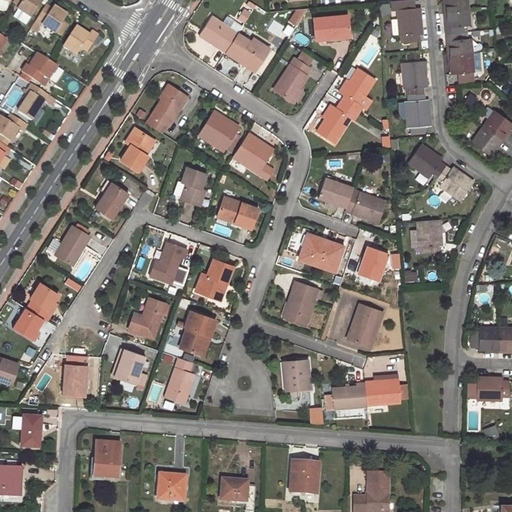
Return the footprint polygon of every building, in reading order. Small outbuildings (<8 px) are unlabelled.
[(31,20),(43,2),(40,0),(16,0),(14,4),(20,8),(18,11),(31,20)] [(470,25),(467,0),(445,0),(446,0),(446,6),(443,6),(444,14),(447,14),(448,27),(445,28),(446,41),(449,40),(450,54),(447,54),(448,63),(450,63),(451,68),(451,74),(473,72),(471,39),(462,39),(461,26),(470,25)] [(42,27),(55,36),(61,40),(70,28),(64,24),(68,18),(55,9),(53,12),(46,7),(38,20),(44,24),(42,27)] [(423,34),(421,8),(398,10),(398,18),(393,19),(394,33),(399,32),(400,35),(404,35),(404,43),(420,41),(419,34),(423,34)] [(349,14),(314,19),(316,39),(337,37),(336,33),(351,31),(349,14)] [(239,31),(213,15),(200,34),(226,51),(239,31)] [(88,53),(99,36),(93,32),(90,36),(77,27),(64,47),(78,56),(83,49),(88,53)] [(255,70),(271,47),(255,36),(252,40),(239,31),(226,51),(255,70)] [(42,88),(47,81),(57,67),(38,55),(28,69),(25,67),(20,74),(42,88)] [(311,76),(287,60),(276,77),(288,85),(293,89),(294,87),(302,92),(311,76)] [(405,101),(408,127),(430,125),(428,99),(425,100),(424,87),(427,87),(425,61),(402,63),(404,88),(407,88),(408,101),(405,101)] [(57,68),(50,80),(55,83),(62,71),(57,68)] [(376,80),(359,69),(351,81),(343,94),(346,95),(341,102),(358,113),(362,106),(360,104),(376,80)] [(288,85),(276,77),(274,80),(286,88),(288,85)] [(351,81),(348,79),(341,92),(343,94),(351,81)] [(18,113),(31,121),(48,96),(32,85),(27,92),(31,95),(18,113)] [(185,97),(168,86),(159,100),(161,102),(147,124),(162,133),(166,125),(169,127),(180,111),(178,109),(185,97)] [(318,133),(334,144),(351,118),(353,120),(358,113),(341,102),(337,109),(334,107),(326,120),(318,133)] [(334,107),(332,106),(323,119),(326,120),(334,107)] [(499,147),(507,137),(505,135),(508,130),(511,124),(511,123),(494,110),(472,142),(489,156),(494,150),(497,146),(499,147)] [(224,118),(212,111),(211,114),(222,121),(224,118)] [(0,116),(0,134),(10,141),(18,129),(22,132),(27,126),(10,114),(6,121),(0,116)] [(223,151),(239,128),(224,118),(222,121),(211,114),(197,134),(223,151)] [(152,140),(134,129),(125,143),(130,147),(121,161),(138,172),(147,157),(146,156),(143,154),(152,140)] [(258,173),(271,152),(260,145),(262,143),(247,133),(232,156),(258,173)] [(146,156),(154,142),(152,140),(143,154),(146,156)] [(271,152),(273,150),(262,143),(260,145),(271,152)] [(421,144),(408,162),(429,177),(430,175),(441,183),(439,185),(460,200),(474,182),(453,167),(451,169),(441,161),(442,159),(421,144)] [(206,174),(186,167),(181,182),(185,183),(180,199),(199,205),(205,189),(201,188),(206,174)] [(414,178),(423,184),(426,178),(417,172),(414,178)] [(129,193),(108,179),(101,189),(106,192),(95,207),(112,219),(129,193)] [(353,188),(324,179),(318,199),(325,201),(334,205),(346,209),(352,191),(353,188)] [(377,224),(385,202),(352,191),(346,209),(345,211),(351,213),(351,215),(377,224)] [(257,209),(223,197),(218,214),(234,220),(233,223),(251,229),(257,209)] [(218,214),(216,218),(233,223),(234,220),(218,214)] [(79,218),(73,226),(87,235),(93,227),(79,218)] [(440,219),(418,221),(419,247),(423,246),(423,254),(439,252),(438,246),(442,246),(440,219)] [(73,226),(71,225),(59,244),(54,252),(71,264),(89,236),(87,235),(73,226)] [(311,236),(307,235),(303,248),(307,249),(311,236)] [(321,239),(311,236),(307,249),(303,248),(299,259),(335,271),(343,247),(334,244),(333,248),(320,244),(321,239)] [(334,244),(321,239),(320,244),(333,248),(334,244)] [(51,251),(54,252),(59,244),(57,242),(51,251)] [(187,250),(166,243),(160,261),(158,266),(153,265),(149,276),(171,283),(180,257),(184,258),(187,250)] [(389,254),(369,246),(358,275),(378,283),(389,254)] [(232,266),(214,260),(208,276),(201,274),(195,292),(208,296),(216,299),(221,283),(226,284),(232,266)] [(322,290),(295,281),(287,303),(291,304),(287,318),(305,324),(314,297),(319,299),(322,290)] [(216,299),(220,301),(226,284),(221,283),(216,299)] [(59,296),(41,284),(31,299),(33,300),(27,310),(43,320),(46,322),(52,312),(49,310),(54,303),(59,296)] [(222,308),(230,285),(226,284),(220,301),(216,299),(208,296),(206,303),(222,308)] [(165,304),(149,298),(145,311),(147,312),(145,317),(143,316),(134,312),(128,329),(153,338),(165,304)] [(287,303),(282,316),(287,318),(291,304),(287,303)] [(383,312),(359,304),(347,339),(370,348),(383,312)] [(25,308),(12,327),(33,341),(44,325),(41,323),(43,320),(27,310),(25,308)] [(216,321),(190,311),(184,327),(186,327),(179,347),(197,353),(204,334),(210,336),(216,321)] [(511,335),(511,327),(478,327),(478,332),(478,346),(478,349),(484,349),(490,349),(491,352),(499,353),(499,350),(511,349),(511,335),(511,336),(511,335)] [(197,353),(204,355),(210,336),(204,334),(197,353)] [(144,357),(124,350),(115,377),(135,384),(144,357)] [(18,363),(0,356),(0,380),(11,385),(18,363)] [(184,403),(194,374),(190,373),(193,363),(178,357),(175,368),(165,396),(184,403)] [(307,361),(287,362),(289,390),(309,389),(307,361)] [(287,362),(280,363),(281,390),(289,390),(287,362)] [(65,365),(63,394),(85,396),(87,366),(65,365)] [(397,370),(374,372),(375,378),(375,381),(398,379),(397,370)] [(476,398),(476,399),(502,399),(501,404),(509,405),(509,380),(502,380),(502,377),(476,377),(476,385),(468,385),(468,398),(476,398)] [(400,401),(398,379),(375,381),(375,378),(364,378),(364,380),(366,403),(400,401)] [(356,384),(332,386),(333,393),(334,408),(367,405),(366,403),(364,380),(356,381),(356,384)] [(310,409),(312,423),(323,422),(322,408),(310,409)] [(20,445),(39,446),(41,428),(38,428),(39,416),(22,414),(20,445)] [(117,478),(119,444),(95,442),(93,476),(117,478)] [(315,493),(317,464),(291,462),(289,491),(315,493)] [(0,496),(17,497),(18,468),(0,467),(0,496)] [(386,511),(387,473),(367,472),(366,496),(353,496),(352,511),(386,511)] [(182,501),(184,476),(159,474),(157,499),(182,501)] [(253,511),(255,487),(247,486),(247,482),(238,482),(238,480),(221,479),(220,499),(245,501),(244,511),(253,511)]
